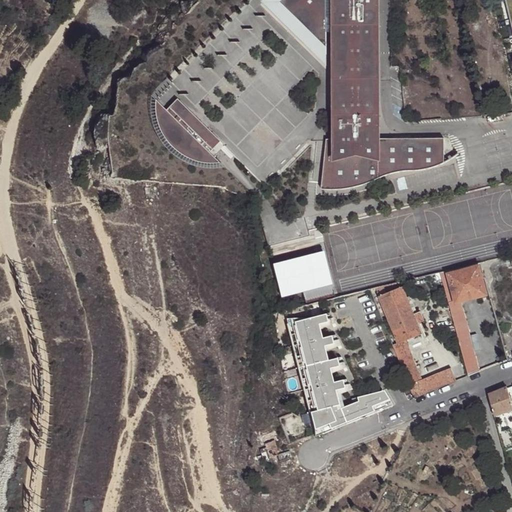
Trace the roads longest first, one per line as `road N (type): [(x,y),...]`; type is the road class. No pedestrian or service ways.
road 1 (track): [(25,511),(34,362),(7,253),(3,183),(26,83),(80,0)]
road 2 (residential): [(477,388),(315,451)]
road 3 (residential): [(477,388),(511,508)]
road 4 (unknown): [(410,414),(352,305)]
